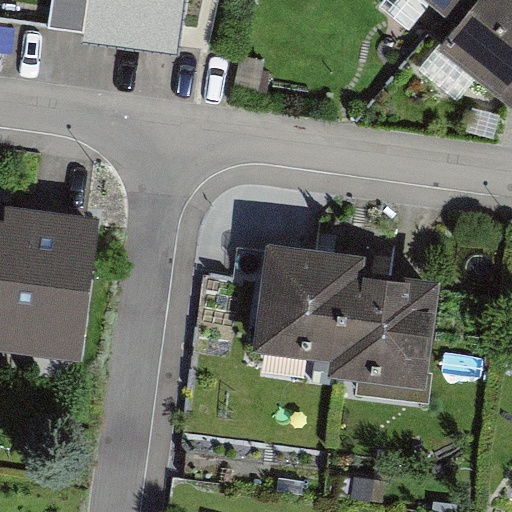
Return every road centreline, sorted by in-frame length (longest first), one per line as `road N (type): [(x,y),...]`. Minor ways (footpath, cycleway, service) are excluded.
road 1 (residential): [(172,131),(120,511)]
road 2 (residential): [(172,131),(511,176)]
road 3 (residential): [(0,106),(172,131)]
